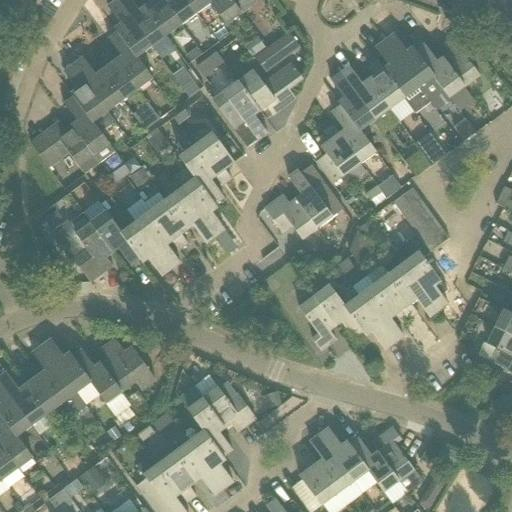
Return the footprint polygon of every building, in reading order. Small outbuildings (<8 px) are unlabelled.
[(152,47),(167,36),(146,7),(139,13),(138,11),(137,12),(133,5),(134,4),(131,0),(118,0),(118,1),(152,47)] [(146,7),(167,36),(182,25),(163,0),(150,0),(152,1),(151,1),(152,3),(146,7)] [(163,0),(182,25),(197,14),(185,0),(163,0)] [(185,0),(197,14),(211,4),(212,3),(209,0),(185,0)] [(209,0),(212,3),(211,4),(227,26),(242,14),(231,0),(209,0)] [(231,0),(242,14),(257,3),(254,0),(231,0)] [(137,58),(152,47),(118,1),(108,8),(116,18),(117,16),(122,23),(121,23),(122,25),(115,30),(118,33),(137,58)] [(116,60),(139,90),(153,80),(137,58),(118,33),(109,40),(116,50),(118,49),(120,52),(122,56),(116,60)] [(289,34),(255,59),(266,74),(300,48),(289,34)] [(465,88),(480,77),(462,50),(467,46),(459,34),(444,46),(445,46),(450,52),(449,53),(450,54),(443,59),(465,88)] [(416,52),(414,48),(408,53),(395,35),(385,42),(429,103),(444,92),(444,91),(416,52)] [(390,66),(384,70),(384,71),(405,99),(415,114),(429,103),(385,42),(376,49),(383,59),(385,57),(387,61),(390,66)] [(416,52),(425,45),(423,42),(414,48),(416,52)] [(465,88),(443,59),(438,63),(425,45),(416,52),(444,91),(444,92),(449,100),(465,88)] [(191,64),(203,55),(197,48),(186,56),(191,64)] [(225,64),(217,53),(198,67),(205,78),(225,64)] [(109,112),(124,101),(101,71),(96,75),(83,57),(73,64),(109,112)] [(101,71),(124,101),(139,90),(116,60),(101,71)] [(369,81),(390,111),(405,99),(384,71),(384,70),(378,62),(369,68),(369,69),(370,68),(375,75),(374,75),(375,77),(369,81)] [(72,95),(74,98),(75,98),(102,133),(114,125),(112,122),(114,120),(108,113),(109,112),(73,64),(64,71),(72,82),(73,81),(76,84),(75,85),(79,90),(72,95)] [(293,65),(274,78),(264,86),(254,72),(239,83),(261,112),(267,107),(268,109),(269,109),(274,115),(273,116),(292,103),(284,92),(302,79),(293,65)] [(340,75),(375,122),(390,111),(369,81),(363,86),(350,68),(340,75)] [(375,122),(340,75),(332,81),(339,91),(340,90),(343,93),(342,94),(346,98),(339,104),(341,107),(360,132),(361,132),(375,122)] [(200,91),(193,81),(182,89),(189,99),(200,91)] [(239,83),(224,95),(213,102),(247,148),(258,141),(268,134),(261,124),(259,125),(255,119),(254,117),(261,112),(239,83)] [(116,152),(110,145),(102,133),(75,98),(74,98),(65,105),(73,115),(74,113),(77,117),(76,117),(80,122),(73,126),(100,164),(116,152)] [(444,150),(450,146),(440,132),(462,117),(451,102),(424,121),(444,150)] [(147,129),(160,117),(147,103),(135,115),(147,129)] [(360,132),(341,107),(332,114),(340,123),(341,122),(344,127),(346,131),(340,135),(339,136),(361,165),(377,153),(361,132),(360,132)] [(179,126),(190,118),(186,111),(174,119),(179,126)] [(476,134),(465,120),(454,128),(465,142),(476,134)] [(69,154),(85,175),(100,164),(73,126),(67,131),(60,122),(42,136),(31,144),(49,169),(69,154)] [(342,179),(361,165),(339,136),(340,135),(334,126),(325,133),(326,134),(326,133),(329,136),(328,137),(332,141),(322,149),(327,155),(317,162),(333,184),(342,178),(342,179)] [(169,146),(160,133),(148,141),(157,154),(169,146)] [(431,167),(447,156),(431,134),(416,146),(420,151),(431,167)] [(225,171),(235,164),(213,135),(195,148),(217,177),(223,186),(232,180),(231,179),(227,175),(228,175),(225,171)] [(210,182),(217,177),(195,148),(180,159),(195,180),(215,206),(216,206),(224,199),(217,189),(216,190),(213,186),(210,182)] [(417,178),(431,167),(420,151),(405,162),(417,178)] [(131,174),(125,166),(115,173),(121,181),(131,174)] [(301,174),(299,171),(289,179),(296,188),(298,187),(300,191),(300,192),(303,195),(297,200),(318,229),(333,218),(344,209),(312,166),(301,174)] [(130,178),(141,192),(152,184),(141,170),(130,178)] [(402,189),(393,176),(378,187),(383,193),(388,199),(402,189)] [(181,190),(216,238),(225,231),(218,221),(216,222),(214,219),(215,219),(211,214),(218,209),(216,206),(215,206),(195,180),(181,190)] [(378,187),(367,195),(372,202),(383,193),(378,187)] [(421,200),(413,189),(394,203),(401,213),(421,200)] [(207,245),(216,238),(181,190),(166,201),(188,231),(195,226),(196,228),(196,227),(201,234),(199,235),(207,245)] [(188,231),(166,201),(160,193),(145,203),(173,242),(179,251),(188,244),(182,236),(188,231)] [(293,227),(303,241),(318,229),(297,200),(290,205),(284,196),(265,210),(283,235),(293,227)] [(503,209),(511,213),(511,203),(499,197),(495,205),(503,209)] [(421,200),(401,213),(409,223),(428,209),(421,200)] [(137,223),(172,270),(181,264),(168,246),(173,242),(145,203),(143,201),(128,211),(137,223)] [(416,234),(435,219),(428,209),(409,223),(416,234)] [(60,223),(53,213),(41,222),(48,232),(60,223)] [(106,213),(91,224),(113,253),(120,248),(123,253),(124,253),(126,256),(125,257),(132,267),(141,261),(122,233),(122,234),(106,213)] [(423,244),(442,229),(435,219),(416,234),(423,244)] [(376,232),(369,222),(359,229),(359,230),(366,240),(376,232)] [(162,277),(172,270),(137,223),(122,233),(141,261),(143,264),(151,259),(154,264),(157,266),(155,268),(162,277)] [(73,259),(90,283),(113,267),(107,258),(113,253),(91,224),(76,235),(86,249),(73,259)] [(450,240),(442,229),(423,244),(430,254),(450,240)] [(358,232),(350,252),(358,264),(374,252),(358,232)] [(511,247),(511,233),(509,232),(503,243),(511,247)] [(441,283),(420,253),(405,265),(440,311),(448,305),(441,295),(440,296),(434,288),(441,283)] [(511,274),(511,272),(511,257),(509,257),(503,270),(511,274)] [(348,259),(338,266),(344,275),(355,268),(348,259)] [(430,319),(440,311),(405,265),(390,275),(413,304),(418,300),(424,308),(423,309),(430,319)] [(413,304),(390,275),(375,287),(397,316),(396,316),(403,325),(411,318),(411,317),(410,318),(404,310),(405,310),(413,304)] [(315,298),(338,326),(343,322),(344,324),(345,324),(349,330),(348,331),(355,341),(364,334),(346,308),(346,309),(329,287),(315,298)] [(375,287),(361,298),(395,344),(404,338),(397,328),(395,329),(390,321),(396,316),(397,316),(375,287)] [(337,341),(330,332),(338,326),(315,298),(300,309),(301,312),(318,335),(312,340),(321,352),(337,341)] [(385,351),(395,344),(361,298),(346,308),(364,334),(366,338),(374,332),(380,340),(378,341),(385,351)] [(496,328),(511,336),(511,314),(505,311),(496,328)] [(511,336),(496,328),(488,345),(497,350),(490,363),(511,373),(511,336)] [(72,358),(73,357),(71,354),(64,359),(62,357),(62,358),(57,351),(59,350),(51,340),(41,348),(76,395),(90,384),(72,358)] [(126,353),(116,340),(100,351),(101,352),(102,351),(106,357),(106,358),(107,359),(99,365),(121,394),(136,383),(142,391),(156,381),(132,349),(126,353)] [(61,406),(76,395),(41,348),(33,354),(40,364),(42,363),(44,367),(47,371),(41,376),(39,377),(61,406)] [(107,405),(121,394),(99,365),(94,369),(93,368),(92,368),(88,362),(89,361),(82,351),(73,357),(72,358),(90,384),(91,384),(107,405)] [(25,387),(47,417),(61,406),(39,377),(41,376),(34,367),(25,373),(26,374),(27,374),(29,377),(32,382),(25,387)] [(47,417),(25,387),(19,392),(18,390),(17,391),(13,384),(14,383),(7,373),(0,378),(0,384),(32,427),(40,437),(54,426),(47,417)] [(32,427),(0,384),(0,400),(2,404),(0,405),(0,414),(18,438),(32,427)] [(238,434),(257,419),(239,395),(229,402),(219,389),(203,401),(225,429),(232,425),(233,426),(238,432),(237,433),(238,434)] [(283,406),(279,392),(265,397),(269,410),(283,406)] [(219,434),(225,429),(203,401),(189,412),(204,433),(223,458),(224,458),(233,451),(226,441),(224,442),(222,439),(219,434)] [(0,414),(0,430),(0,431),(3,436),(0,438),(0,445),(19,470),(33,459),(18,438),(0,414)] [(134,430),(128,422),(122,426),(128,434),(134,430)] [(144,443),(156,434),(150,427),(138,435),(144,443)] [(114,443),(122,437),(115,428),(107,433),(114,443)] [(329,429),(320,436),(353,482),(362,494),(377,483),(350,446),(351,446),(348,442),(341,447),(336,440),(336,441),(335,440),(336,439),(329,429)] [(378,440),(384,449),(378,453),(399,483),(408,495),(423,483),(396,444),(402,440),(393,429),(378,440)] [(190,444),(225,490),(234,483),(226,474),(225,475),(222,471),(223,471),(220,466),(227,461),(224,458),(223,458),(204,433),(190,444)] [(339,493),(353,482),(320,436),(311,443),(318,453),(319,451),(325,459),(319,464),(339,493)] [(378,453),(372,458),(367,451),(366,451),(365,450),(367,449),(360,439),(351,446),(350,446),(377,483),(385,494),(399,483),(378,453)] [(225,490),(190,444),(175,455),(196,483),(203,479),(204,480),(205,480),(209,486),(208,487),(215,497),(225,490)] [(0,475),(4,481),(9,487),(24,476),(19,470),(0,445),(0,475)] [(182,494),(181,495),(188,503),(197,497),(196,496),(195,497),(193,493),(190,488),(196,483),(175,455),(159,466),(182,494)] [(310,471),(300,478),(321,506),(339,493),(319,464),(312,455),(303,462),(304,463),(305,462),(307,465),(306,466),(310,471)] [(70,478),(80,470),(73,460),(62,468),(70,478)] [(147,480),(137,488),(155,511),(186,511),(182,506),(180,507),(178,504),(179,504),(175,499),(181,495),(182,494),(159,466),(145,476),(147,480)] [(94,468),(80,478),(93,495),(107,485),(94,468)] [(429,511),(446,484),(435,478),(419,504),(429,511)] [(39,500),(33,492),(19,502),(25,511),(39,500)] [(132,503),(138,511),(140,511),(145,509),(137,499),(132,503)] [(146,511),(145,509),(140,511),(138,511),(132,503),(129,500),(113,511),(146,511)] [(285,511),(277,500),(267,507),(270,511),(285,511)] [(22,511),(25,511),(19,502),(18,501),(12,506),(17,511),(22,511)]
